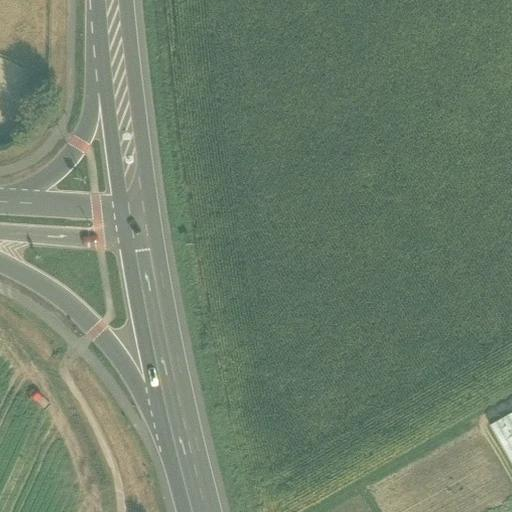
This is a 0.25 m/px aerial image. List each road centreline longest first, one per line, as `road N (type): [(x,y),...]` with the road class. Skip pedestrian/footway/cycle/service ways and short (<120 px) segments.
road 1 (secondary): [(0,263),(97,332),(182,450)]
road 2 (secondary): [(108,0),(88,128),(58,170),(0,202)]
road 3 (primary): [(182,450),(141,236)]
road 4 (primary): [(135,202),(111,0)]
road 5 (track): [(121,511),(114,465),(62,372),(78,349)]
road 6 (secondary): [(0,237),(141,236)]
road 7 (secondary): [(135,202),(0,203)]
